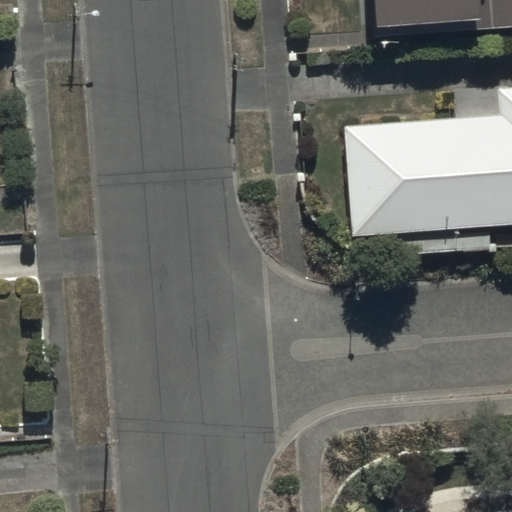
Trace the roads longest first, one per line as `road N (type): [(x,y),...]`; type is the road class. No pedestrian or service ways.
road 1 (residential): [(194,364),(162,0)]
road 2 (residential): [(194,364),(511,339)]
road 3 (residential): [(203,511),(194,364)]
